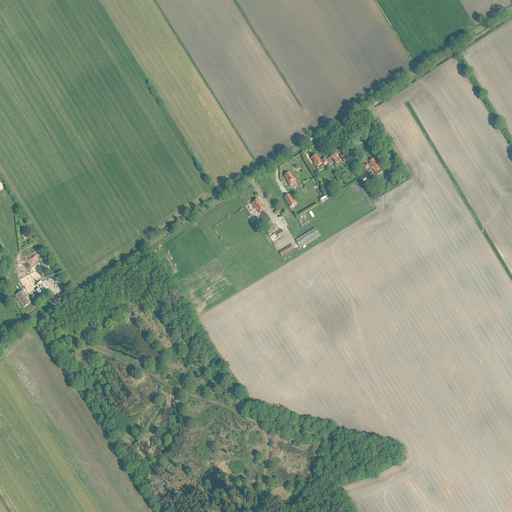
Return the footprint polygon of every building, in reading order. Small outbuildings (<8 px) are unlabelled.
[(340,157),(344,163),(345,162),(346,163),(348,162),(347,160),(348,160),(345,154),(340,157)] [(386,157),(390,164),(394,161),(390,154),(386,157)] [(329,166),(334,163),(335,166),(340,163),(335,155),(326,161),(324,158),(320,161),(317,156),(311,160),(318,170),(328,163),(329,166)] [(375,174),(381,170),(378,164),(376,165),(374,161),(370,163),(371,164),(369,165),(371,169),(372,168),(375,174)] [(293,183),(296,181),(294,178),(293,179),(290,173),(284,177),(288,182),(287,183),(290,187),(294,184),(293,183)] [(291,208),(296,204),(290,195),(285,198),(291,208)] [(276,231),(274,227),(265,214),(264,215),(262,212),(265,210),(261,205),(261,206),(257,200),(251,205),(254,210),(255,209),(259,214),(261,217),(259,218),(262,222),(260,223),(268,236),(276,231)] [(285,236),(281,229),(269,236),(272,243),(282,237),(282,238),(285,236)] [(300,248),(319,236),(315,229),(295,241),(300,248)] [(281,257),(293,250),(291,246),(279,253),(281,257)] [(29,296),(38,290),(33,282),(37,280),(38,281),(46,276),(40,265),(31,271),(33,274),(20,282),(29,296)]
